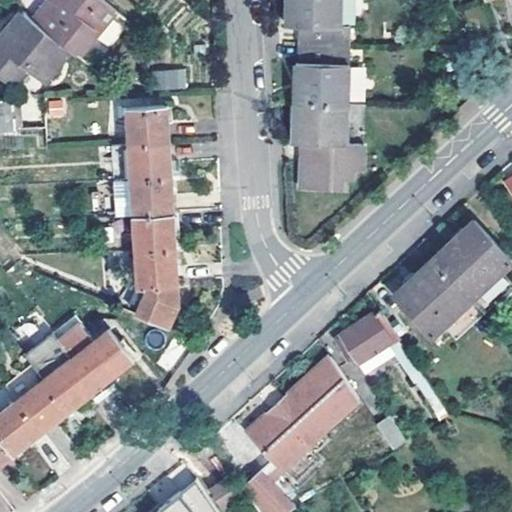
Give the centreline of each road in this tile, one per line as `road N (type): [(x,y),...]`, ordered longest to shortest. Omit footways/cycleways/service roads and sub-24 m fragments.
road 1 (tertiary): [(303,296),(66,511)]
road 2 (residential): [(243,0),(257,222),(303,296)]
road 3 (tertiary): [(511,104),(303,296)]
